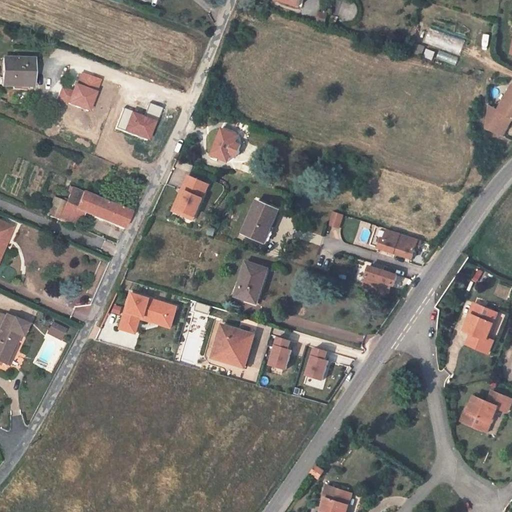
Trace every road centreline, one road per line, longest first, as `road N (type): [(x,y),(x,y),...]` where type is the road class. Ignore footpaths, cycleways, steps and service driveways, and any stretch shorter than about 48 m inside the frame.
road 1 (residential): [(0,475),(100,298),(230,0)]
road 2 (residential): [(272,511),(409,310)]
road 3 (residential): [(409,310),(511,169)]
road 4 (residential): [(409,310),(425,323),(448,459)]
